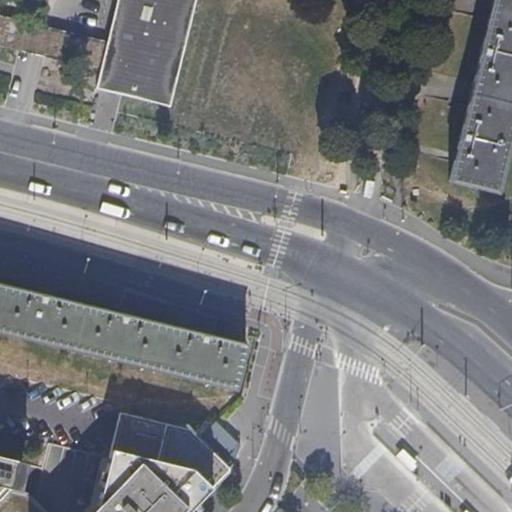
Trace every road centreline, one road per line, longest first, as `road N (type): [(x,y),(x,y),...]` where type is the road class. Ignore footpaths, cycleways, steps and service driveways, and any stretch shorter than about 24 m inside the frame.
road 1 (primary): [(353,226),(293,206),(38,162)]
road 2 (primary): [(38,162),(333,273)]
road 3 (residential): [(250,511),(274,469),(304,348),(333,273)]
